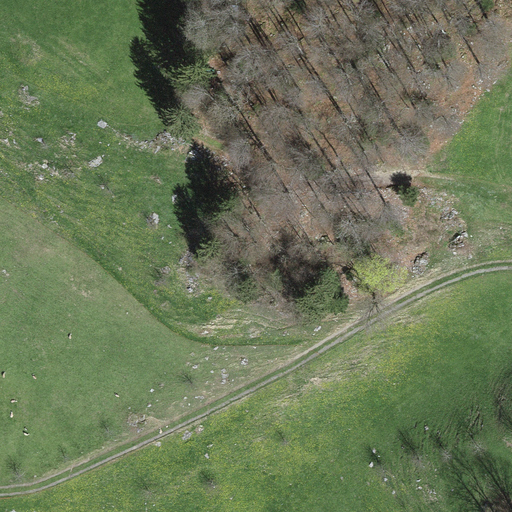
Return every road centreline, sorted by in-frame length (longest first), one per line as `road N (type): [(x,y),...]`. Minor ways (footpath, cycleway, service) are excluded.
road 1 (track): [(0,492),(28,492),(442,283),(511,268)]
road 2 (track): [(511,198),(205,149),(106,95),(30,33)]
